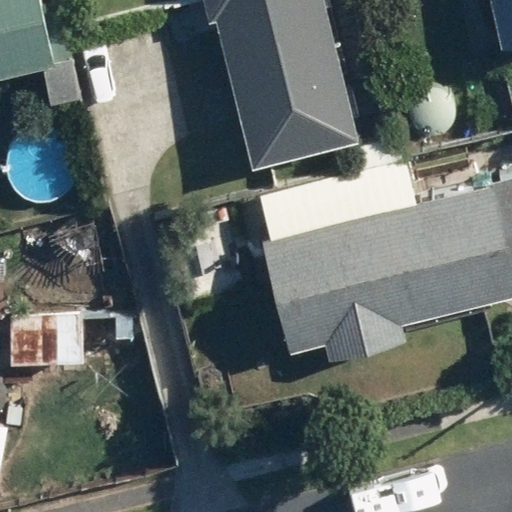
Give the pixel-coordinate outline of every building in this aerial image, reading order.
[(0,0),(0,81),(64,69),(49,0),(0,0)] [(215,0),(256,157),(359,131),(325,0),(215,0)] [(511,0),(479,0),(481,8),(494,4),(511,79),(511,0)] [(511,175),(422,196),(409,138),(372,146),(374,155),(261,181),(275,243),(297,340),(331,332),(335,351),(415,333),(410,314),(511,290),(511,175)] [(14,356),(86,356),(86,307),(14,307),(14,356)] [(0,465),(10,421),(0,419),(0,465)]
